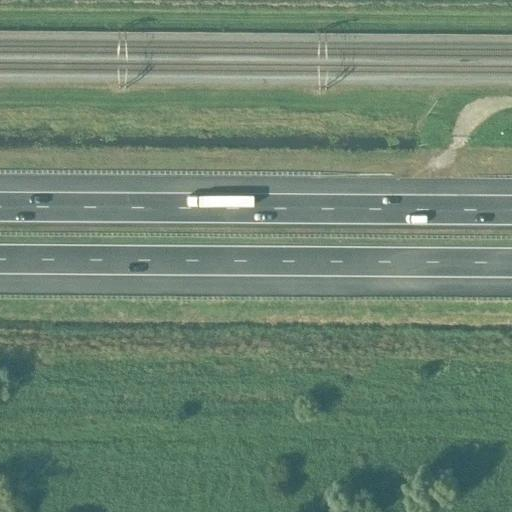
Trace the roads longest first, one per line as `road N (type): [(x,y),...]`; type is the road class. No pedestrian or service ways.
road 1 (motorway): [(0,261),(511,264)]
road 2 (track): [(0,14),(511,17)]
road 3 (motorway): [(511,206),(0,203)]
road 4 (track): [(353,174),(439,162),(470,112),(511,100)]
